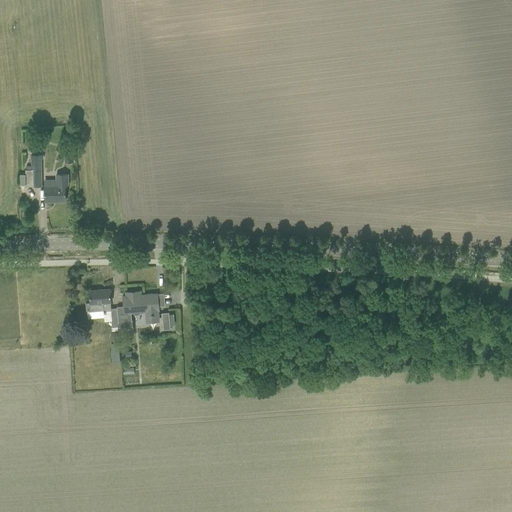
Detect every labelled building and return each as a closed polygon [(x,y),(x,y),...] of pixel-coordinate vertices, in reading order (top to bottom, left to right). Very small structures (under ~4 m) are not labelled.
[(31,155),(31,170),(25,170),(26,186),(41,186),(41,158),(42,158),(42,155),(31,155)] [(52,200),(52,201),(65,201),(65,191),(65,185),(68,185),(67,174),(56,174),(56,185),(44,186),(44,189),(45,199),(52,200)] [(110,308),(110,302),(111,302),(109,289),(96,290),(96,292),(89,293),(90,303),(86,303),(86,311),(103,310),(103,314),(104,321),(111,320),(111,323),(108,323),(108,327),(112,327),(112,331),(119,330),(118,326),(117,308),(110,308)] [(158,310),(157,294),(140,295),(140,291),(126,292),(126,296),(122,297),(123,307),(117,307),(117,308),(118,326),(119,330),(119,331),(132,329),(131,320),(131,321),(130,312),(145,311),(146,315),(151,314),(151,316),(153,315),(153,314),(157,314),(157,310),(158,310)] [(170,329),(168,312),(162,313),(163,330),(170,329)] [(109,338),(111,341),(114,341),(117,340),(118,336),(116,334),(113,333),(110,335),(109,338)] [(120,363),(119,343),(111,344),(112,363),(120,363)]
